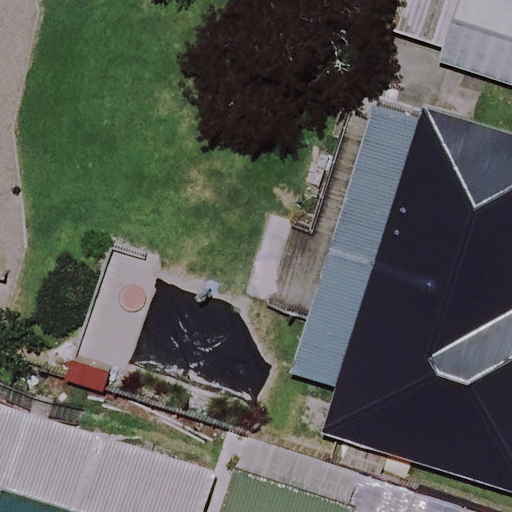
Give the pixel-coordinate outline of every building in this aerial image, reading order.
[(511,0),(340,0),(334,27),(511,73),(511,0)] [(511,130),(429,106),(332,428),(511,482),(511,130)] [(267,322),(188,292),(158,375),(236,404),(267,322)] [(215,511),(229,471),(0,396),(0,511),(215,511)] [(349,511),(353,501),(238,464),(222,511),(349,511)]
